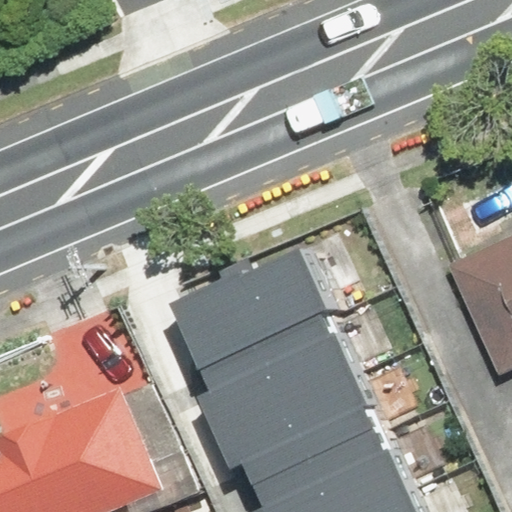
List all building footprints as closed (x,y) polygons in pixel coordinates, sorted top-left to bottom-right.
[(511,236),(466,255),(511,367),(511,236)] [(192,293),(218,355),(345,301),(351,299),(325,237),(192,293)] [(345,301),(218,355),(230,382),(221,386),(236,420),(371,362),(345,301)] [(266,453),(274,473),(398,418),(371,362),(236,420),(253,459),(266,453)] [(136,371),(0,425),(0,511),(100,511),(180,480),(136,371)] [(274,473),(273,473),(283,496),(275,500),(280,511),(340,511),(425,476),(398,418),(274,473)] [(441,511),(425,476),(340,511),(441,511)]
